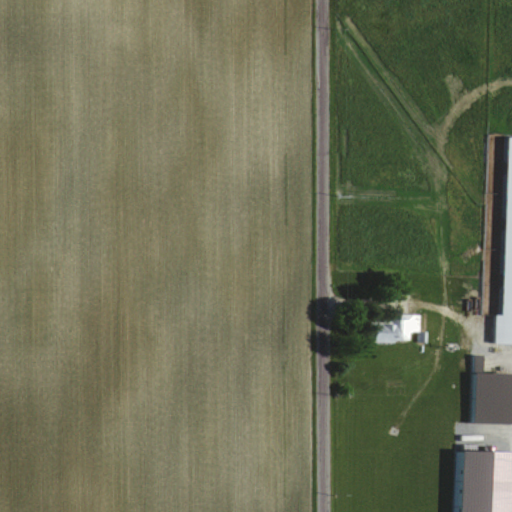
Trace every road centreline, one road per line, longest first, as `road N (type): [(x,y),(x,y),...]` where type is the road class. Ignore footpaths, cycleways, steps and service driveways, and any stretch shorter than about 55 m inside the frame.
road 1 (residential): [(319,511),(318,0)]
road 2 (residential): [(318,298),(411,300),(501,345),(511,380)]
